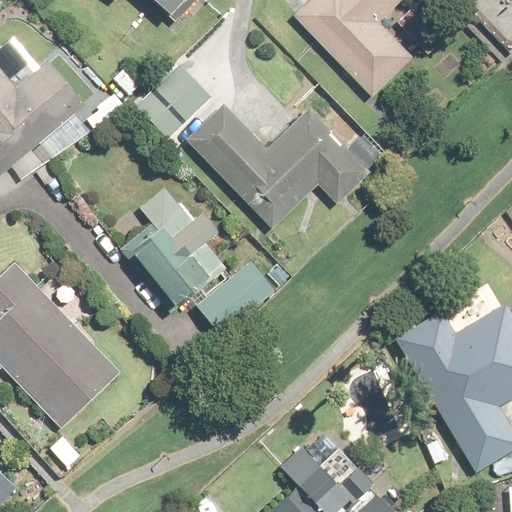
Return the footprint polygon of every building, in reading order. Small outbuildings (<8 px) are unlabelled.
[(117,0),(121,4),(124,0),(149,0),(173,22),(194,0),(117,0)] [(298,0),(290,7),(376,95),(419,54),(386,21),(408,0),(298,0)] [(0,171),(89,101),(51,54),(22,77),(0,49),(0,171)] [(177,61),(135,101),(165,133),(207,93),(177,61)] [(226,93),(186,132),(278,226),(324,182),(341,199),(373,168),(306,99),(267,136),(226,93)] [(127,108),(115,94),(86,119),(98,132),(127,108)] [(189,216),(162,185),(139,205),(153,221),(123,246),(177,308),(192,295),(229,263),(205,235),(215,227),(199,208),(189,216)] [(123,368),(21,257),(0,275),(0,371),(6,366),(60,425),(123,368)] [(246,260),(197,303),(217,325),(266,283),(246,260)] [(452,305),(398,334),(474,470),(511,448),(511,419),(503,404),(511,398),(511,297),(463,325),(452,305)] [(81,456),(61,435),(49,447),(68,468),(81,456)] [(296,481),(262,511),(388,511),(391,509),(366,483),(371,478),(337,442),(319,459),(301,441),(278,462),(296,481)] [(0,498),(14,483),(0,470),(0,498)]
